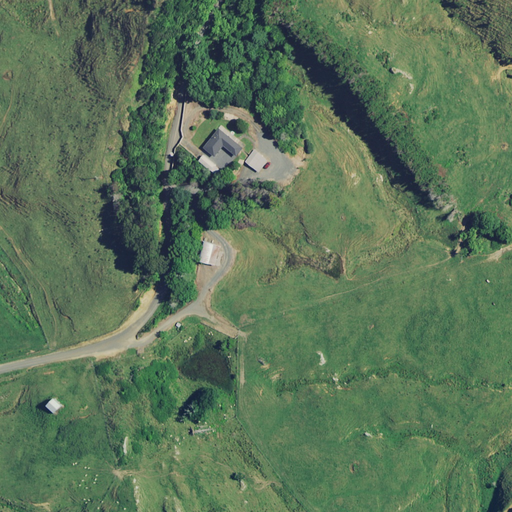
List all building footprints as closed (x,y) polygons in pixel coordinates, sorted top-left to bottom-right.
[(244,148),(221,129),(205,148),(216,157),(225,146),(237,156),(244,148)] [(269,160),(255,150),(246,162),(260,172),(269,160)] [(223,171),(205,155),(200,161),(218,176),(223,171)] [(221,246),(205,242),(199,261),(216,266),(221,246)] [(63,406),(56,398),(49,406),(56,413),(63,406)]
